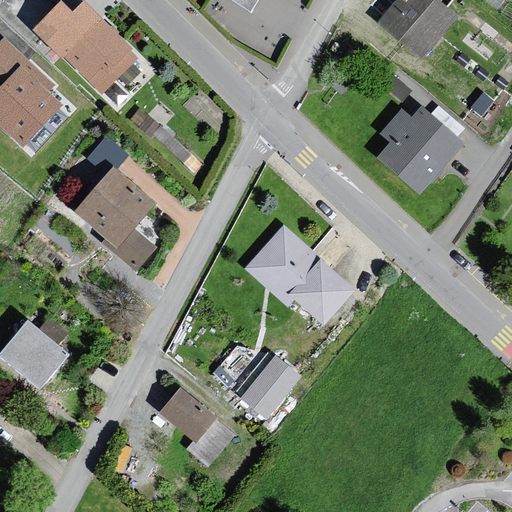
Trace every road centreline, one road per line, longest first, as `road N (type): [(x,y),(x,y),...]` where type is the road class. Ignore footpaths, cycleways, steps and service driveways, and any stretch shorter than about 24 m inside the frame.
road 1 (residential): [(62,511),(271,118)]
road 2 (residential): [(511,345),(271,118)]
road 3 (residential): [(271,118),(152,0)]
road 4 (residential): [(271,118),(335,0)]
